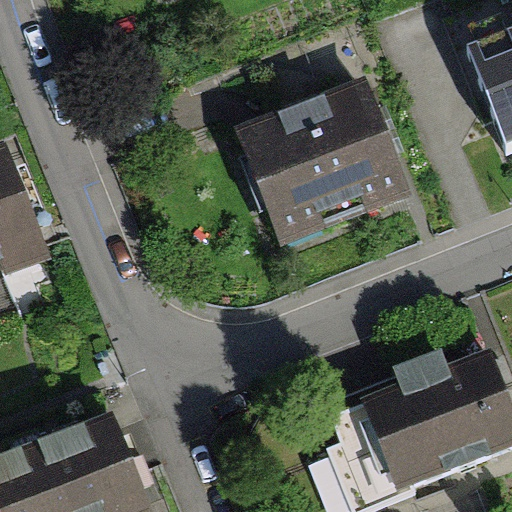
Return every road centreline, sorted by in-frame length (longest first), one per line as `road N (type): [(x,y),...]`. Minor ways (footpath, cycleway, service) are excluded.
road 1 (residential): [(7,0),(149,387)]
road 2 (residential): [(149,387),(511,244)]
road 3 (residential): [(149,387),(196,511)]
